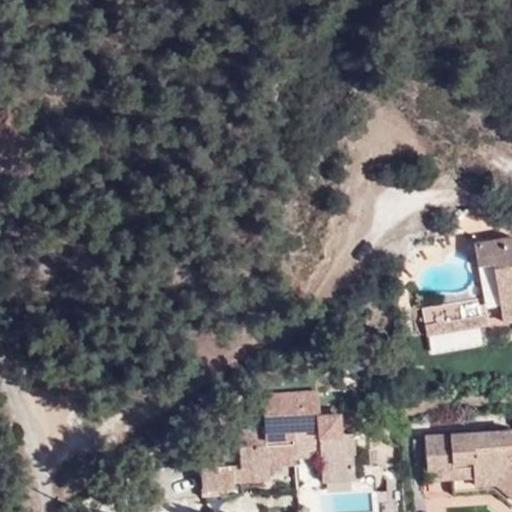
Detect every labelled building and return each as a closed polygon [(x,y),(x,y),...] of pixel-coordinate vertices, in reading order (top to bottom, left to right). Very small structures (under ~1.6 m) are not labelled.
[(511,236),(472,243),(475,267),(491,264),(500,320),(511,318),(511,236)] [(484,315),(422,324),(424,334),(486,325),(484,315)] [(269,458),(294,458),(319,457),(320,481),(353,479),(352,458),(354,458),(353,434),(339,434),(338,415),(318,416),(315,391),(260,394),(262,428),(237,430),(239,465),(223,466),(222,456),(200,457),(200,470),(198,470),(200,495),(270,491),(270,467),(269,458)] [(511,507),(511,505),(511,496),(511,495),(511,441),(511,430),(422,436),(425,478),(451,477),(452,492),(491,490),(511,507)] [(293,467),(294,458),(269,458),(270,467),(293,467)] [(112,472),(103,479),(107,483),(110,484),(113,484),(120,483),(122,481),(122,478),(122,475),(117,474),(112,472)]
